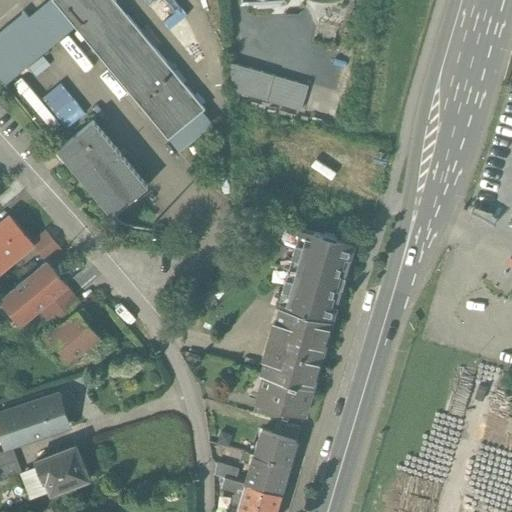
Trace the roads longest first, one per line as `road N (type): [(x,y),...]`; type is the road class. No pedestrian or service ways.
road 1 (primary): [(481,0),(328,511)]
road 2 (unclassified): [(0,145),(151,327),(189,390),(205,511)]
